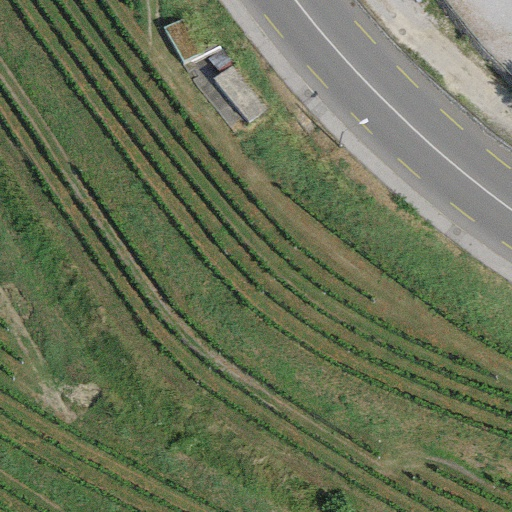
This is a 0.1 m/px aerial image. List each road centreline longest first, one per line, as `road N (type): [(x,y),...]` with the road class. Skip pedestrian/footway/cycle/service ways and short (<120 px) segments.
road 1 (primary): [(278,0),(403,143),(511,220)]
road 2 (track): [(511,120),(375,0)]
